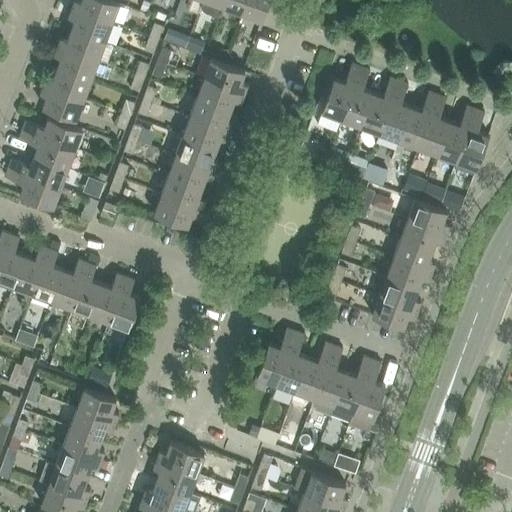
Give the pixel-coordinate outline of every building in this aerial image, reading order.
[(73,0),(71,6),(112,21),(119,1),(114,0),(73,0)] [(220,13),(223,5),(224,0),(202,0),(200,6),(203,10),(205,11),(212,14),(215,15),(220,13)] [(224,0),(223,5),(242,12),(246,0),(224,0)] [(246,0),(242,12),(262,20),(268,0),(246,0)] [(75,18),(71,28),(105,41),(112,21),(71,6),(68,15),(75,18)] [(149,35),(158,39),(163,25),(154,22),(149,35)] [(60,36),(57,45),(97,60),(105,41),(71,28),(67,38),(60,36)] [(158,39),(149,35),(144,49),(153,52),(158,39)] [(60,56),(57,66),(90,79),(97,60),(57,45),(54,54),(60,56)] [(157,60),(166,63),(171,50),(162,46),(157,60)] [(211,57),(204,77),(244,92),(247,83),(241,81),(245,70),(211,57)] [(135,74),(144,77),(149,63),(140,60),(135,74)] [(166,63),(157,60),(152,73),(161,77),(166,63)] [(341,117),(361,65),(352,61),(345,80),(334,76),(321,110),(341,117)] [(341,117),(360,124),(373,91),(363,87),(370,68),(361,65),(341,117)] [(46,74),(43,83),(83,98),(90,79),(57,66),(53,76),(46,74)] [(139,90),(144,77),(135,74),(130,87),(139,90)] [(360,124),(379,131),(399,79),(390,76),(383,94),(373,91),(360,124)] [(204,77),(196,96),(230,109),(234,99),(240,101),(244,92),(204,77)] [(379,131),(399,138),(411,105),(401,101),(408,82),(399,79),(379,131)] [(83,98),(43,83),(40,92),(46,94),(42,105),(76,118),(83,98)] [(143,98),(152,101),(157,88),(148,85),(143,98)] [(399,138),(418,146),(437,93),(428,90),(421,108),(411,105),(399,138)] [(418,146),(437,153),(449,119),(439,115),(446,96),(437,93),(418,146)] [(230,109),(196,96),(189,115),(230,130),(233,121),(226,119),(230,109)] [(121,112),(130,115),(135,102),(126,98),(121,112)] [(152,101),(143,98),(138,112),(147,115),(152,101)] [(449,119),(437,153),(456,160),(475,107),(466,104),(459,123),(449,119)] [(475,107),(456,160),(476,167),(488,133),(477,129),(484,110),(475,107)] [(130,115),(121,112),(116,125),(125,129),(130,115)] [(25,119),(22,128),(75,147),(82,127),(48,115),(44,126),(25,119)] [(230,130),(189,115),(182,134),(216,147),(220,137),(226,139),(230,130)] [(129,136),(138,140),(143,126),(134,123),(129,136)] [(34,154),(67,166),(75,147),(22,128),(19,137),(38,144),(34,154)] [(212,157),(216,147),(182,134),(175,154),(216,168),(219,159),(212,157)] [(129,136),(124,150),(133,153),(138,140),(129,136)] [(11,157),(8,166),(60,186),(67,166),(34,154),(30,164),(11,157)] [(175,154),(168,173),(202,185),(206,175),(212,177),(216,168),(175,154)] [(115,175),(124,178),(129,164),(120,161),(115,175)] [(60,186),(8,166),(5,175),(23,182),(19,193),(53,205),(60,186)] [(202,185),(168,173),(161,192),(201,207),(205,198),(198,195),(202,185)] [(124,178),(115,175),(109,188),(119,192),(124,178)] [(366,187),(361,200),(370,204),(375,190),(366,187)] [(201,207),(161,192),(154,212),(188,224),(192,213),(198,216),(201,207)] [(99,200),(89,196),(82,214),(92,218),(99,200)] [(421,200),(415,198),(408,218),(446,232),(449,223),(442,220),(446,209),(421,200)] [(105,200),(100,214),(112,219),(118,204),(105,200)] [(356,214),(365,217),(370,204),(361,200),(356,214)] [(446,232),(408,218),(400,237),(432,248),(436,238),(442,241),(446,232)] [(346,239),(356,242),(361,229),(352,225),(346,239)] [(0,260),(10,232),(1,229),(0,232),(0,260)] [(0,260),(0,279),(13,285),(24,253),(14,250),(19,236),(10,232),(0,260)] [(400,237),(393,256),(431,270),(435,261),(428,259),(432,248),(400,237)] [(356,242),(346,239),(341,252),(351,256),(356,242)] [(13,285),(32,292),(49,246),(40,243),(35,257),(24,253),(13,285)] [(32,292),(51,299),(63,267),(53,264),(58,250),(49,246),(32,292)] [(393,256),(386,275),(418,287),(422,277),(428,279),(431,270),(393,256)] [(51,299),(70,306),(87,261),(78,257),(73,271),(63,267),(51,299)] [(70,306),(90,313),(101,282),(91,278),(96,264),(87,261),(70,306)] [(338,264),(332,277),(341,280),(347,267),(338,264)] [(90,313),(109,320),(125,275),(116,272),(111,285),(101,282),(90,313)] [(125,275),(109,320),(129,328),(140,296),(129,292),(134,278),(125,275)] [(386,275),(379,294),(417,308),(421,299),(414,297),(418,287),(386,275)] [(327,290),(336,294),(341,280),(332,277),(327,290)] [(417,308),(379,294),(372,314),(403,326),(407,315),(414,317),(417,308)] [(256,375),(276,382),(295,330),(286,326),(280,345),(269,341),(256,375)] [(304,333),(295,330),(276,382),(295,389),(308,355),(298,352),(304,333)] [(295,389),(314,396),(334,344),(325,340),(318,359),(308,355),(295,389)] [(343,347),(334,344),(314,396),(311,406),(330,413),(333,403),(346,370),(336,366),(343,347)] [(25,355),(22,364),(31,367),(34,358),(25,355)] [(330,413),(349,420),(372,358),(363,355),(356,373),(346,370),(333,403),(330,413)] [(349,420),(348,422),(368,429),(385,384),(374,380),(381,361),(372,358),(349,420)] [(18,373),(27,376),(31,367),(22,364),(18,373)] [(30,389),(38,392),(42,383),(33,380),(30,389)] [(84,386),(77,406),(115,420),(118,411),(111,409),(116,398),(84,386)] [(38,392),(30,389),(26,398),(35,401),(38,392)] [(8,402),(17,406),(20,397),(11,393),(8,402)] [(17,406),(8,402),(4,411),(13,415),(17,406)] [(77,406),(70,425),(101,437),(105,427),(111,429),(115,420),(77,406)] [(15,427),(24,430),(28,421),(19,418),(15,427)] [(0,422),(0,442),(3,444),(10,425),(1,421),(0,422)] [(70,425),(63,444),(101,458),(104,450),(97,447),(101,437),(70,425)] [(15,427),(12,436),(21,439),(24,430),(15,427)] [(160,448),(156,457),(197,472),(204,452),(170,439),(166,451),(160,448)] [(63,444),(56,464),(87,475),(91,465),(97,467),(101,458),(63,444)] [(1,465),(10,469),(14,460),(5,456),(1,465)] [(190,491),(197,472),(156,457),(153,466),(160,469),(156,479),(190,491)] [(256,472),(265,476),(270,462),(261,459),(256,472)] [(56,464),(48,483),(87,497),(90,488),(83,485),(87,475),(56,464)] [(10,469),(1,465),(0,468),(0,474),(7,477),(10,469)] [(312,470),(304,490),(344,505),(348,496),(341,494),(345,483),(312,470)] [(265,476),(256,472),(251,486),(260,489),(265,476)] [(234,486),(243,490),(248,476),(239,473),(234,486)] [(182,510),(190,491),(156,479),(152,489),(145,486),(142,495),(182,510)] [(87,497),(48,483),(41,503),(66,511),(73,511),(77,503),(83,506),(87,497)] [(243,490),(234,486),(229,500),(239,503),(243,490)] [(304,490),(297,509),(304,511),(334,511),(335,511),(341,511),(344,505),(304,490)] [(181,511),(182,510),(142,495),(139,504),(145,507),(143,511),(181,511)] [(247,497),(242,511),(245,511),(251,511),(256,501),(247,497)]
